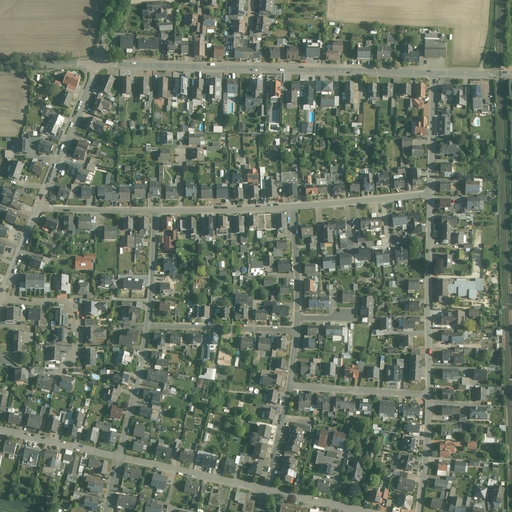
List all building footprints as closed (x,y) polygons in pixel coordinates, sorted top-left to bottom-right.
[(238,0),(233,0),(233,2),(233,8),(243,9),(243,5),(245,5),(245,1),(238,0)] [(165,3),(147,4),(147,10),(147,14),(148,14),(156,13),(156,19),(161,19),(166,19),(165,3)] [(243,9),(233,8),(233,14),(232,16),(237,16),(244,17),(245,13),(243,12),(243,9)] [(197,17),(188,17),(188,22),(186,23),(186,25),(187,26),(195,27),(196,27),(196,25),(197,17)] [(214,18),(204,17),(203,26),(208,26),(209,27),(211,27),(212,27),(213,23),(214,22),(214,18)] [(258,19),(257,19),(257,26),(268,27),(269,20),(267,20),(258,19)] [(161,30),(174,29),(173,21),(161,22),(161,30)] [(237,23),(234,23),(233,34),(243,34),(244,23),(237,23)] [(257,26),(256,26),(255,34),(267,35),(268,27),(257,26)] [(445,35),(425,35),(424,57),(445,58),(445,35)] [(238,37),(238,45),(233,45),(233,51),(234,51),(234,59),(242,59),(242,42),(242,38),(238,37)] [(154,41),(139,40),(138,50),(158,50),(159,41),(159,40),(158,40),(154,40),(154,41)] [(199,42),(199,44),(195,44),(194,58),(204,58),(204,42),(199,42)] [(332,47),(331,46),(327,46),(326,55),(326,61),(332,61),(337,61),(337,53),(342,53),(342,52),(339,52),(339,47),(338,47),(338,43),(335,43),(332,47)] [(411,48),(408,48),(408,44),(401,44),(401,54),(404,54),(404,63),(411,63),(411,54),(411,48)] [(219,48),(214,48),(214,58),(217,58),(223,58),(223,56),(223,49),(219,49),(219,48)] [(294,48),(293,49),(293,50),(287,49),(287,60),(297,60),(298,49),(297,48),(294,48)] [(390,49),(377,49),(376,60),(389,60),(390,49)] [(280,50),(270,50),(270,55),(270,59),(275,60),(275,59),(279,59),(280,50)] [(313,51),(307,51),(307,60),(312,60),(312,59),(317,60),(317,50),(313,50),(313,51)] [(369,60),(370,51),(357,50),(357,60),(369,60)] [(80,79),(67,74),(63,84),(76,89),(80,79)] [(114,80),(107,77),(100,93),(103,94),(107,96),(108,95),(114,80)] [(130,79),(122,79),(122,94),(130,94),(130,84),(130,79)] [(139,80),(139,84),(139,96),(147,96),(148,91),(149,91),(149,87),(148,87),(148,80),(139,80)] [(167,80),(158,80),(158,93),(158,98),(166,99),(166,98),(165,98),(165,93),(167,93),(167,80)] [(186,80),(176,80),(175,96),(182,96),(182,98),(185,98),(185,100),(186,100),(186,88),(186,81),(186,80)] [(203,81),(194,81),(194,92),(192,92),(192,101),(196,101),(196,100),(201,100),(201,93),(203,93),(203,81)] [(221,82),(213,81),(209,81),(209,90),(209,101),(220,101),(221,82)] [(237,82),(227,82),(227,88),(227,94),(237,94),(237,82)] [(262,82),(251,82),(251,88),(252,88),(252,98),(252,101),(258,101),(258,98),(258,93),(261,93),(262,82)] [(276,83),(275,82),(273,82),(272,83),(272,84),(271,84),(271,86),(271,95),(270,99),(279,99),(280,95),(280,89),(280,84),(276,84),(276,83)] [(300,83),(292,83),(291,94),(286,94),(286,105),(296,105),(296,92),(299,92),(300,92),(300,83)] [(311,84),(300,83),(300,92),(303,92),(303,103),(304,103),(304,102),(310,102),(310,103),(311,103),(311,84)] [(322,84),(321,84),(321,89),(321,93),(323,93),(323,97),(328,97),(328,93),(330,93),(331,85),(322,84)] [(354,85),(345,85),(345,93),(346,93),(346,103),(345,103),(345,110),(354,111),(354,103),(353,103),(354,85)] [(376,85),(368,85),(368,93),(368,101),(376,101),(376,94),(376,85)] [(391,86),(383,85),(382,98),(392,98),(392,89),(391,89),(391,86)] [(405,87),(396,86),(396,94),(400,94),(400,90),(405,90),(405,87)] [(410,86),(405,86),(405,87),(405,90),(400,90),(400,94),(400,97),(410,97),(410,86)] [(425,87),(415,86),(415,93),(416,93),(416,99),(424,100),(425,87)] [(453,96),(454,88),(442,87),(442,95),(444,96),(453,96)] [(462,88),(454,87),(454,88),(453,96),(456,96),(456,106),(457,106),(457,104),(461,104),(461,106),(465,106),(465,102),(466,102),(466,96),(462,96),(462,88)] [(477,87),(474,87),(474,88),(472,88),(472,100),(473,100),(480,100),(481,99),(481,94),(480,94),(479,88),(477,88),(477,87)] [(323,97),(321,97),(321,107),(333,107),(334,97),(330,97),(330,93),(328,93),(328,97),(323,97)] [(64,94),(63,94),(60,101),(62,101),(60,105),(69,109),(73,98),(72,97),(64,94)] [(252,98),(245,97),(245,107),(259,107),(259,106),(261,106),(261,98),(258,98),(258,101),(252,101),(252,98)] [(102,103),(97,101),(96,101),(93,110),(98,112),(101,113),(103,109),(109,111),(111,105),(105,102),(104,104),(102,103)] [(420,105),(416,101),(414,101),(413,102),(413,104),(418,109),(421,109),(421,105),(420,105)] [(64,120),(55,116),(54,120),(53,126),(51,125),(51,126),(58,128),(60,129),(64,120)] [(97,122),(89,119),(85,128),(94,131),(94,129),(100,131),(99,133),(101,134),(105,126),(97,122)] [(442,120),(440,120),(439,128),(449,128),(449,120),(442,120)] [(301,133),(312,134),(312,128),(307,127),(307,123),(301,123),(301,133)] [(51,125),(48,124),(44,134),(49,136),(49,134),(55,136),(56,136),(57,134),(56,133),(58,128),(51,126),(51,125)] [(420,126),(417,126),(415,127),(415,135),(416,137),(424,137),(425,135),(425,133),(424,132),(424,129),(425,126),(420,126)] [(449,128),(439,128),(439,136),(441,136),(449,137),(449,128)] [(172,134),(162,135),(162,146),(172,146),(172,134)] [(203,135),(189,136),(189,146),(200,145),(203,144),(203,143),(203,135)] [(29,141),(15,141),(15,154),(28,155),(29,145),(29,141)] [(80,141),(73,158),(77,159),(78,159),(83,161),(89,145),(80,141)] [(43,142),(42,142),(40,148),(40,150),(50,154),(53,146),(43,142)] [(456,144),(441,144),(441,149),(440,149),(440,150),(440,154),(453,154),(457,154),(457,150),(456,150),(456,148),(457,147),(457,145),(456,144)] [(423,148),(412,147),(412,157),(423,157),(423,148)] [(202,150),(192,151),(192,156),(192,161),(203,161),(203,157),(203,156),(202,156),(202,150)] [(170,161),(170,151),(160,151),(160,157),(158,157),(158,161),(170,161)] [(97,160),(91,158),(89,165),(93,165),(95,166),(97,160)] [(23,167),(13,163),(9,177),(18,180),(23,167)] [(44,167),(36,164),(36,165),(33,172),(40,175),(44,167)] [(451,165),(440,164),(440,173),(451,173),(451,165)] [(81,169),(71,165),(67,173),(77,177),(81,169)] [(89,173),(80,170),(81,169),(77,177),(76,179),(85,183),(89,173)] [(420,171),(412,172),(413,179),(421,178),(420,171)] [(249,172),(248,173),(248,175),(248,183),(253,182),(257,182),(257,172),(249,172)] [(241,173),(232,173),(232,184),(241,184),(241,173)] [(297,173),(281,174),(281,182),(282,187),(287,187),(287,186),(296,186),(298,186),(298,180),(297,173)] [(383,179),(378,180),(378,181),(376,182),(376,188),(385,187),(385,186),(388,186),(387,173),(383,173),(383,179)] [(366,180),(364,180),(364,184),(363,184),(364,192),(373,191),(373,183),(372,183),(371,176),(365,176),(366,180)] [(342,177),(337,177),(337,178),(336,178),(337,183),(334,183),(334,186),(343,185),(342,177)] [(400,180),(393,181),(394,189),(404,188),(403,178),(400,179),(400,180)] [(421,178),(413,179),(414,188),(418,188),(417,186),(422,186),(421,178)] [(265,183),(265,189),(267,189),(268,200),(276,199),(275,187),(282,187),(281,182),(279,183),(274,183),(274,182),(271,183),(265,183)] [(160,183),(150,183),(150,192),(151,192),(151,196),(155,196),(155,197),(160,197),(160,183)] [(190,187),(190,183),(186,183),(186,197),(192,197),(192,200),(196,200),(196,187),(190,187)] [(450,184),(440,183),(440,192),(450,192),(450,184)] [(473,183),(465,183),(465,193),(478,193),(479,188),(478,187),(478,183),(473,183)] [(358,184),(350,185),(350,192),(354,192),(355,193),(359,192),(358,184)] [(140,185),(135,185),(135,193),(135,199),(136,199),(145,199),(145,187),(140,187),(140,185)] [(221,189),(221,185),(216,185),(217,199),(227,199),(227,189),(221,189)] [(309,185),(305,185),(306,196),(317,196),(316,187),(309,188),(309,185)] [(334,186),(333,186),(334,194),(344,194),(344,185),(334,186)] [(296,186),(287,186),(287,187),(288,198),(297,197),(296,186)] [(71,192),(61,187),(58,195),(68,199),(71,192)] [(210,190),(206,190),(206,187),(201,187),(201,199),(212,199),(212,190),(210,190)] [(320,187),(316,187),(317,196),(327,195),(326,189),(326,187),(320,187)] [(171,188),(166,188),(166,200),(177,200),(177,195),(176,194),(176,191),(176,189),(171,189),(171,188)] [(253,188),(249,189),(250,200),(258,200),(258,188),(257,188),(253,188)] [(90,199),(90,195),(90,189),(82,189),(82,199),(90,199)] [(112,191),(102,190),(102,197),(104,197),(104,201),(111,201),(112,201),(112,193),(112,191)] [(130,191),(124,191),(124,190),(119,190),(119,196),(119,200),(120,200),(130,201),(130,193),(130,191)] [(242,190),(233,190),(234,201),(243,201),(242,190)] [(11,193),(7,191),(6,193),(5,197),(18,202),(21,194),(12,191),(11,193)] [(467,199),(467,211),(479,211),(479,201),(486,201),(486,197),(477,196),(477,199),(467,199)] [(18,202),(5,197),(2,204),(6,205),(7,206),(15,209),(18,202)] [(450,201),(440,200),(439,208),(449,209),(450,209),(450,205),(450,201)] [(18,217),(9,213),(5,221),(15,225),(18,217)] [(418,214),(406,216),(407,224),(406,224),(407,228),(409,228),(410,231),(410,235),(421,234),(420,226),(417,227),(416,223),(418,222),(418,214)] [(276,215),(257,216),(256,217),(256,218),(257,218),(258,228),(258,231),(265,230),(265,231),(277,231),(276,216),(276,215)] [(276,216),(277,231),(287,230),(286,216),(276,216)] [(406,216),(392,217),(393,227),(403,226),(402,224),(406,224),(407,224),(406,216)] [(456,218),(442,217),(441,224),(443,224),(443,223),(450,223),(450,227),(455,227),(456,218)] [(65,218),(64,231),(69,232),(72,232),(72,226),(73,219),(65,218)] [(243,218),(234,218),(234,229),(243,229),(243,218)] [(256,218),(248,218),(249,229),(254,228),(258,228),(257,218),(256,218)] [(59,223),(49,219),(45,227),(55,231),(59,223)] [(91,219),(79,219),(78,229),(86,230),(86,228),(90,228),(90,230),(91,224),(91,219)] [(212,219),(204,220),(204,230),(204,231),(213,230),(212,219)] [(226,219),(218,219),(219,229),(219,230),(226,230),(229,229),(229,223),(227,223),(226,219)] [(378,219),(369,220),(370,229),(370,233),(375,232),(375,231),(376,231),(376,230),(379,229),(379,227),(381,227),(381,223),(378,223),(378,219)] [(96,232),(105,232),(105,230),(103,230),(103,221),(96,220),(96,222),(96,232)] [(132,220),(124,220),(124,231),(131,231),(132,231),(132,220)] [(148,220),(140,220),(140,231),(148,231),(148,227),(149,227),(149,223),(148,223),(148,220)] [(171,231),(171,220),(162,220),(162,231),(171,231)] [(195,220),(187,220),(187,223),(187,227),(187,231),(191,231),(191,236),(196,236),(196,233),(195,231),(196,231),(195,220)] [(369,220),(360,221),(361,231),(370,230),(370,229),(369,220)] [(344,223),(334,224),(334,232),(339,232),(339,236),(345,235),(345,231),(344,223)] [(450,223),(443,223),(443,224),(443,239),(442,240),(450,240),(450,239),(450,233),(452,233),(452,230),(450,230),(450,227),(450,223)] [(334,224),(323,225),(324,232),(324,233),(331,232),(334,232),(334,224)] [(9,230),(0,226),(0,236),(5,238),(9,230)] [(312,226),(300,228),(302,237),(308,236),(309,245),(314,244),(312,226)] [(117,230),(105,229),(105,230),(105,232),(104,240),(116,240),(117,230)] [(213,230),(204,231),(204,230),(201,230),(201,233),(202,239),(212,238),(213,238),(213,232),(213,230)] [(331,232),(324,233),(324,232),(323,233),(323,235),(324,245),(332,244),(332,238),(331,237),(331,232)] [(463,236),(455,236),(455,239),(455,245),(454,246),(463,246),(463,236)] [(130,238),(123,238),(123,248),(131,248),(134,248),(135,238),(130,238)] [(48,242),(40,239),(37,247),(44,250),(45,250),(48,243),(48,242)] [(173,241),(170,241),(170,239),(165,239),(165,245),(164,245),(164,248),(165,248),(165,252),(173,252),(173,241)] [(286,242),(276,242),(277,253),(273,253),(273,258),(282,258),(282,250),(286,250),(286,242)] [(56,246),(48,243),(45,250),(51,252),(52,250),(54,251),(56,246)] [(369,250),(358,251),(359,255),(359,261),(360,261),(370,260),(369,250)] [(399,251),(395,251),(395,252),(396,259),(396,261),(407,260),(406,250),(402,250),(399,250),(399,251)] [(85,258),(81,258),(81,260),(76,260),(76,268),(81,268),(81,269),(85,269),(85,268),(90,268),(90,261),(95,261),(95,255),(85,254),(85,258)] [(350,255),(339,256),(340,267),(351,266),(351,265),(350,256),(350,255)] [(452,257),(442,256),(442,269),(441,269),(440,270),(439,275),(453,275),(453,271),(452,270),(451,270),(452,257)] [(42,261),(33,257),(29,265),(39,269),(39,270),(43,261),(42,261)] [(43,261),(39,270),(42,271),(46,261),(50,262),(50,260),(44,258),(43,261)] [(273,258),(266,258),(266,265),(264,265),(264,267),(266,267),(266,268),(273,268),(273,258)] [(333,259),(323,260),(324,269),(334,268),(333,259)] [(169,261),(164,261),(164,271),(169,271),(173,271),(173,270),(173,261),(172,261),(171,260),(169,261)] [(288,263),(277,264),(278,272),(283,272),(288,272),(288,263)] [(315,265),(305,265),(305,274),(311,274),(315,274),(315,272),(315,265)] [(68,277),(55,277),(55,283),(58,283),(58,292),(63,292),(63,291),(64,291),(65,291),(65,289),(67,289),(68,285),(68,277)] [(113,278),(101,278),(101,283),(101,284),(105,285),(105,288),(108,288),(108,286),(110,287),(111,286),(112,286),(113,281),(113,278)] [(454,286),(447,286),(447,294),(454,294),(454,293),(458,293),(458,297),(465,297),(465,296),(469,296),(469,300),(476,300),(476,292),(483,292),(483,280),(475,280),(475,283),(466,283),(466,280),(467,280),(456,279),(456,280),(456,283),(454,283),(454,286)] [(143,281),(124,280),(123,288),(123,290),(141,291),(142,287),(143,288),(143,281)] [(284,280),(284,288),(280,288),(280,290),(277,290),(277,294),(280,294),(280,295),(289,295),(289,288),(288,288),(288,280),(284,280)] [(448,282),(437,282),(436,303),(442,303),(442,298),(447,298),(447,294),(447,286),(454,286),(454,283),(454,281),(450,281),(450,282),(448,282)] [(174,283),(168,282),(168,286),(164,286),(163,288),(161,287),(160,295),(165,295),(165,296),(168,296),(168,295),(173,296),(174,283)] [(418,290),(418,282),(408,282),(408,290),(414,290),(418,290)] [(308,283),(305,283),(304,293),(314,293),(315,283),(314,283),(308,283)] [(88,285),(78,284),(78,295),(87,295),(88,295),(88,294),(88,285)] [(240,297),(238,297),(238,291),(233,291),(233,299),(236,299),(236,306),(240,306),(240,314),(235,314),(235,320),(247,321),(248,308),(248,300),(248,298),(247,296),(242,296),(240,297)] [(354,292),(342,292),(342,303),(354,303),(354,292)] [(311,299),(309,299),(309,308),(318,309),(318,299),(311,299)] [(319,299),(318,299),(318,309),(328,309),(328,299),(326,299),(319,299)] [(371,300),(361,300),(361,301),(362,301),(362,306),(361,306),(361,311),(361,312),(371,312),(371,311),(371,300)] [(264,302),(253,301),(253,308),(253,310),(256,310),(257,305),(264,305),(264,302)] [(168,304),(165,303),(165,304),(161,304),(160,306),(159,305),(159,309),(160,309),(160,312),(169,313),(170,307),(170,304),(168,304)] [(418,303),(408,303),(408,311),(413,311),(413,312),(418,312),(418,303)] [(87,304),(86,304),(85,304),(85,315),(95,315),(95,310),(101,310),(101,311),(106,311),(106,304),(97,304),(87,304)] [(288,308),(278,307),(278,316),(288,317),(288,308)] [(136,309),(129,308),(128,322),(128,323),(132,323),(135,323),(136,318),(139,319),(140,310),(136,309)] [(209,309),(200,309),(199,315),(200,315),(199,319),(209,319),(209,309)] [(19,311),(8,310),(8,322),(18,323),(19,317),(19,311)] [(229,310),(221,310),(220,320),(229,320),(229,310)] [(40,311),(29,311),(28,320),(40,321),(40,311)] [(61,312),(56,312),(56,313),(55,327),(58,327),(66,328),(67,328),(67,327),(67,324),(68,318),(64,318),(64,312),(61,312)] [(267,312),(256,312),(255,321),(266,321),(267,312)] [(462,314),(451,314),(451,317),(451,325),(452,325),(452,326),(462,326),(462,325),(464,324),(464,321),(462,320),(462,314)] [(451,317),(441,317),(441,325),(451,325),(451,317)] [(411,319),(411,320),(403,320),(403,330),(407,330),(414,330),(414,322),(420,322),(420,319),(411,319)] [(380,320),(380,331),(390,331),(390,320),(380,320)] [(66,328),(58,327),(57,337),(53,337),(53,342),(57,343),(56,343),(66,344),(67,331),(67,328),(66,328)] [(317,327),(308,327),(307,336),(313,337),(313,336),(317,336),(317,327)] [(342,328),(332,328),(332,337),(341,337),(342,337),(342,336),(342,328)] [(96,330),(85,329),(85,343),(95,342),(95,337),(101,337),(106,337),(106,331),(96,331),(96,330)] [(135,332),(129,331),(129,332),(128,332),(127,339),(127,340),(132,341),(136,342),(137,333),(135,333),(135,332)] [(457,334),(451,334),(451,332),(444,332),(444,334),(441,334),(441,342),(456,342),(456,344),(463,344),(463,339),(463,338),(462,334),(458,334),(457,334)] [(30,334),(15,333),(14,344),(22,345),(22,344),(29,344),(30,334)] [(160,335),(155,335),(154,341),(160,342),(164,343),(165,335),(160,335)] [(181,336),(176,336),(171,335),(170,343),(180,345),(181,341),(181,336)] [(217,337),(209,336),(209,339),(204,339),(203,355),(202,359),(208,360),(209,356),(209,351),(213,351),(214,351),(215,351),(215,350),(216,349),(216,346),(217,346),(217,337)] [(189,337),(189,341),(188,341),(188,343),(188,346),(197,346),(197,345),(197,337),(196,337),(189,337)] [(127,339),(120,338),(119,345),(131,346),(132,341),(127,340),(127,339)] [(412,338),(403,338),(403,348),(413,348),(413,344),(412,344),(412,338)] [(253,341),(242,339),(240,349),(252,350),(253,341)] [(287,339),(277,339),(276,350),(285,351),(287,339)] [(271,341),(259,340),(258,351),(269,352),(271,341)] [(304,341),(303,341),(303,349),(314,350),(314,341),(313,341),(304,341)] [(22,345),(14,344),(14,353),(21,353),(22,353),(22,352),(27,352),(27,347),(22,347),(22,345)] [(60,349),(54,349),(51,349),(50,349),(49,362),(60,362),(60,349)] [(85,351),(85,355),(86,355),(86,359),(85,359),(85,367),(95,367),(95,351),(85,351)] [(162,354),(152,352),(151,360),(158,361),(161,361),(162,354)] [(446,352),(446,353),(442,353),(442,361),(451,361),(451,356),(451,352),(446,352)] [(129,355),(120,353),(117,364),(126,366),(129,355)] [(463,356),(451,356),(451,361),(454,361),(454,364),(459,364),(460,364),(461,364),(461,360),(463,360),(463,356)] [(411,358),(410,358),(410,370),(420,371),(420,367),(422,367),(422,362),(420,362),(420,360),(421,361),(421,359),(420,358),(411,358)] [(286,362),(277,361),(276,369),(283,370),(285,370),(286,362)] [(315,365),(306,364),(306,365),(306,371),(306,375),(314,376),(315,365)] [(330,367),(326,366),(325,377),(334,377),(335,368),(335,366),(330,365),(330,367)] [(358,368),(345,367),(345,376),(350,377),(350,379),(355,379),(356,374),(358,374),(358,372),(358,368)] [(45,368),(35,368),(35,374),(38,375),(37,380),(38,380),(39,377),(43,378),(45,368)] [(397,368),(388,368),(388,382),(398,382),(399,368),(397,368)] [(378,370),(368,369),(367,380),(378,380),(378,376),(378,375),(378,370)] [(24,371),(15,370),(15,381),(26,382),(27,381),(27,375),(28,373),(27,373),(24,371)] [(420,371),(410,370),(409,383),(419,383),(420,371)] [(458,371),(442,371),(442,380),(453,379),(453,377),(458,377),(458,371)] [(481,371),(478,371),(478,372),(474,372),(473,379),(473,381),(474,381),(481,381),(481,380),(485,380),(486,373),(486,371),(481,371)] [(159,374),(149,372),(147,380),(157,382),(159,374)] [(215,374),(207,372),(206,378),(202,377),(202,379),(213,382),(215,374)] [(130,376),(120,374),(120,377),(116,377),(114,378),(113,381),(115,383),(127,386),(128,382),(129,376),(130,376)] [(168,376),(159,374),(157,382),(163,383),(163,382),(165,380),(167,381),(168,376)] [(281,378),(270,376),(270,379),(264,378),(262,385),(272,387),(272,386),(279,387),(281,378)] [(43,378),(39,377),(38,380),(37,387),(50,391),(53,380),(43,378)] [(60,385),(59,388),(62,388),(63,389),(66,390),(67,389),(71,390),(74,380),(62,377),(60,385)] [(113,391),(108,389),(107,394),(108,394),(107,402),(116,404),(119,392),(120,393),(121,388),(114,387),(113,391)] [(8,392),(0,390),(0,411),(4,413),(8,398),(7,398),(8,392)] [(155,392),(145,390),(143,398),(153,400),(155,392)] [(453,392),(442,391),(442,401),(453,401),(453,392)] [(160,394),(155,392),(153,400),(152,402),(158,404),(158,403),(159,400),(160,399),(161,395),(160,394)] [(278,394),(268,392),(266,403),(276,405),(278,394)] [(348,400),(336,399),(337,399),(336,399),(336,405),(335,410),(336,410),(348,410),(348,405),(349,399),(348,399),(348,400)] [(371,402),(360,401),(360,406),(359,411),(360,411),(364,412),(364,411),(370,412),(371,412),(371,402)] [(394,405),(387,404),(387,403),(380,402),(379,414),(389,414),(394,414),(394,405)] [(49,409),(42,407),(39,419),(42,419),(43,414),(48,415),(49,409)] [(419,407),(410,407),(407,407),(407,411),(406,416),(407,416),(413,416),(418,416),(418,417),(419,417),(419,407)] [(452,407),(442,407),(442,416),(452,416),(452,414),(459,415),(459,408),(452,408),(452,407)] [(147,409),(144,408),(144,409),(141,408),(139,415),(149,418),(151,410),(147,409)] [(116,410),(112,409),(112,412),(110,418),(113,418),(113,419),(116,420),(116,419),(120,420),(122,411),(116,410)] [(486,409),(470,409),(470,420),(485,420),(486,409)] [(275,412),(267,410),(264,419),(273,421),(275,412)] [(21,416),(10,414),(8,423),(9,423),(12,423),(12,424),(13,424),(13,423),(19,425),(21,416)] [(83,416),(75,414),(74,418),(75,418),(74,422),(76,422),(75,427),(78,428),(80,429),(83,416)] [(30,417),(30,416),(28,421),(27,427),(39,430),(42,419),(39,419),(30,417)] [(54,421),(49,420),(47,432),(56,434),(59,422),(54,421)] [(419,426),(408,425),(407,432),(409,432),(409,435),(413,436),(418,437),(419,426)] [(71,426),(70,426),(69,429),(68,433),(69,433),(68,436),(66,436),(75,438),(74,438),(76,432),(77,432),(78,428),(75,427),(71,426)] [(145,429),(136,427),(134,436),(142,438),(143,435),(145,429)] [(269,429),(260,427),(259,431),(261,432),(260,437),(259,438),(261,438),(269,440),(270,433),(269,433),(269,429)] [(452,427),(441,427),(441,436),(446,436),(452,436),(452,433),(454,433),(455,429),(452,429),(452,427)] [(293,429),(290,428),(289,434),(290,434),(301,437),(303,431),(301,431),(298,430),(296,429),(293,429)] [(98,434),(88,431),(86,441),(94,443),(96,437),(97,437),(98,434)] [(328,432),(321,431),(320,439),(326,440),(327,437),(328,433),(328,432)] [(108,433),(107,433),(107,434),(105,443),(114,445),(116,435),(108,433)] [(340,434),(334,433),(334,435),(332,442),(332,445),(337,447),(340,434)] [(301,437),(290,434),(289,440),(301,443),(302,443),(303,437),(301,437)] [(345,436),(340,434),(337,447),(342,448),(343,443),(345,438),(345,436)] [(143,435),(142,438),(141,442),(138,441),(138,444),(134,443),(133,451),(142,453),(144,446),(147,446),(149,436),(143,435)] [(260,437),(253,435),(252,441),(260,443),(261,438),(259,438),(260,437)] [(413,440),(406,439),(406,438),(402,437),(401,440),(405,441),(404,447),(403,448),(402,450),(403,451),(416,453),(418,441),(413,440)] [(326,440),(320,439),(318,447),(324,448),(325,448),(326,440)] [(289,440),(288,440),(287,446),(299,449),(300,449),(301,443),(289,440)] [(16,445),(6,442),(5,448),(3,453),(10,455),(9,459),(13,460),(14,456),(16,445)] [(164,444),(159,443),(156,456),(161,457),(161,456),(163,448),(164,444)] [(446,443),(444,443),(444,445),(440,444),(440,452),(440,458),(447,458),(447,453),(454,453),(455,453),(456,452),(456,450),(455,449),(454,448),(452,448),(453,445),(446,445),(447,444),(446,443)] [(261,446),(256,445),(256,447),(253,458),(264,460),(267,448),(262,447),(261,446)] [(287,446),(286,446),(284,452),(294,454),(297,455),(299,449),(287,446)] [(35,449),(26,447),(24,455),(22,464),(36,467),(39,450),(35,449)] [(163,448),(161,456),(165,457),(165,458),(170,459),(172,451),(163,448)] [(58,453),(50,452),(50,451),(46,450),(44,460),(50,461),(55,463),(56,463),(56,460),(57,454),(58,453)] [(194,455),(184,453),(182,461),(182,462),(186,463),(187,462),(192,463),(194,455)] [(333,460),(323,457),(324,454),(318,453),(316,461),(319,462),(318,465),(322,466),(333,468),(334,466),(332,466),(333,460)] [(79,457),(72,456),(72,457),(64,455),(63,461),(64,461),(71,462),(68,474),(71,475),(75,476),(75,475),(79,457)] [(212,455),(212,458),(204,456),(203,460),(203,463),(202,466),(214,469),(218,457),(212,455)] [(414,460),(403,457),(400,469),(412,472),(414,460)] [(284,458),(283,458),(282,464),(284,464),(295,467),(296,461),(289,459),(284,458)] [(108,464),(90,460),(88,467),(95,469),(96,468),(98,468),(97,474),(105,476),(108,464)] [(50,461),(49,467),(45,467),(43,473),(44,474),(48,475),(48,474),(52,475),(52,476),(56,477),(56,479),(58,472),(59,467),(54,466),(55,463),(50,461)] [(362,465),(353,463),(352,467),(350,473),(349,480),(359,482),(362,465)] [(464,464),(455,463),(454,471),(463,472),(464,464)] [(236,466),(225,464),(223,472),(234,475),(236,466)] [(263,466),(253,464),(250,475),(260,477),(263,466)] [(295,467),(284,464),(282,470),(294,473),(295,473),(296,467),(295,467)] [(441,464),(439,464),(438,471),(437,476),(446,477),(446,472),(446,470),(449,470),(450,467),(447,467),(447,465),(441,464)] [(333,468),(322,466),(321,470),(323,471),(322,474),(332,476),(334,468),(333,468)] [(142,471),(126,468),(124,477),(140,481),(142,471)] [(282,470),(281,470),(280,476),(292,478),(293,479),(294,473),(282,470)] [(408,474),(401,472),(399,480),(400,480),(401,479),(406,481),(408,474)] [(75,476),(71,475),(70,476),(68,476),(66,481),(76,484),(77,478),(75,477),(76,476),(75,475),(75,476)] [(158,476),(154,475),(151,486),(156,487),(156,489),(165,491),(167,479),(158,477),(158,476)] [(280,476),(279,475),(278,482),(291,485),(292,478),(280,476)] [(406,481),(401,479),(400,480),(399,480),(397,489),(398,489),(411,492),(414,482),(406,481)] [(104,483),(96,481),(97,481),(93,480),(92,482),(91,489),(98,491),(101,492),(104,483)] [(445,482),(436,480),(434,487),(447,490),(448,483),(448,482),(445,482)] [(321,482),(319,481),(318,484),(317,491),(323,493),(322,493),(326,494),(328,494),(329,488),(327,488),(327,486),(328,486),(328,483),(321,482)] [(199,486),(186,483),(187,482),(186,482),(184,492),(197,495),(199,485),(199,486)] [(486,489),(476,487),(474,497),(484,499),(486,489)] [(504,490),(494,487),(491,501),(493,501),(493,503),(494,506),(500,507),(501,503),(504,490)] [(221,496),(212,494),(211,498),(211,497),(209,502),(213,503),(213,505),(220,507),(221,504),(224,505),(227,491),(222,490),(221,496)] [(249,496),(236,493),(234,501),(245,504),(243,511),(251,511),(254,503),(247,502),(249,496)] [(382,495),(375,493),(375,495),(370,494),(369,501),(380,504),(382,499),(381,499),(382,495)] [(132,499),(119,496),(117,506),(129,508),(129,507),(130,507),(132,499)] [(402,508),(405,497),(399,496),(397,505),(396,505),(396,507),(402,508)] [(409,510),(412,498),(405,497),(402,508),(409,510)] [(87,498),(86,498),(86,499),(84,507),(92,508),(91,511),(97,511),(98,507),(96,507),(98,500),(99,501),(99,500),(87,498)] [(440,500),(432,499),(430,508),(431,508),(431,507),(436,508),(436,509),(440,510),(442,501),(440,500)] [(459,501),(452,499),(451,505),(449,511),(464,511),(465,508),(460,507),(461,501),(459,501)]
